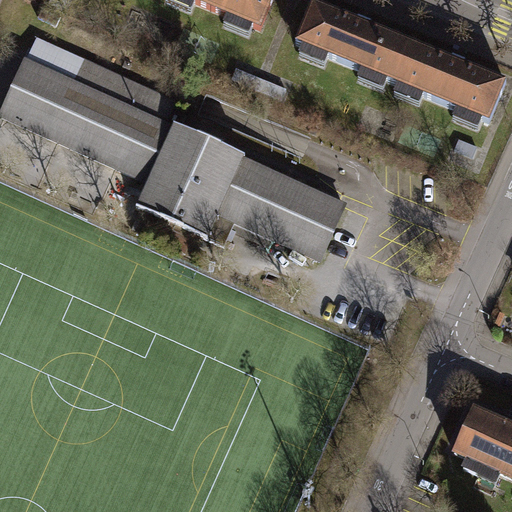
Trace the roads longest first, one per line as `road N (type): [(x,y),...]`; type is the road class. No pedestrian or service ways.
road 1 (residential): [(372,511),(446,346)]
road 2 (residential): [(446,346),(511,203)]
